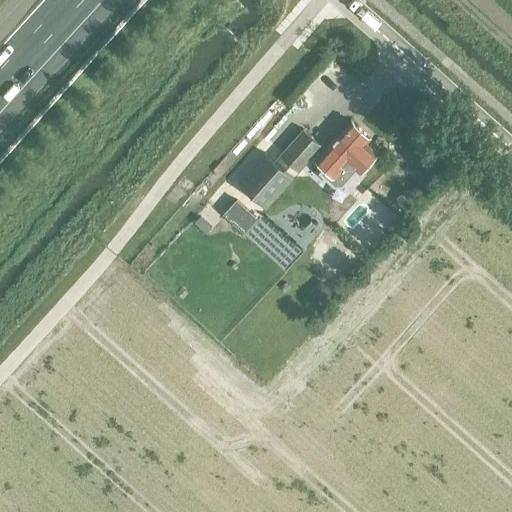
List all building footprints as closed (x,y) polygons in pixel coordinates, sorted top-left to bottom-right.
[(253,0),(258,4),(261,2),(258,0),(231,0),(246,14),(248,11),(236,0),(253,0)] [(352,120),(327,148),(303,128),(282,151),(301,169),(313,156),(317,159),(326,167),(322,172),(336,185),(343,185),(358,168),(361,172),(378,153),(366,142),(371,137),(352,120)] [(286,170),(265,151),(238,182),(259,201),(286,170)] [(400,212),(408,203),(402,198),(394,207),(400,212)] [(255,218),(237,202),(229,211),(247,227),(255,218)]
